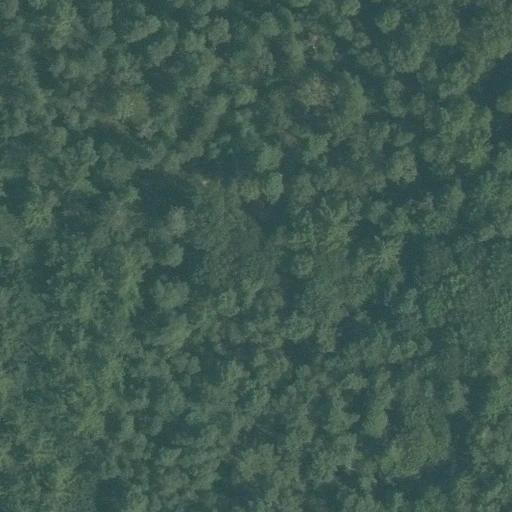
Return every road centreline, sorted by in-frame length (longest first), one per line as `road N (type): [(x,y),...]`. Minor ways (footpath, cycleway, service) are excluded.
road 1 (track): [(511,295),(0,218)]
road 2 (track): [(511,233),(443,511)]
